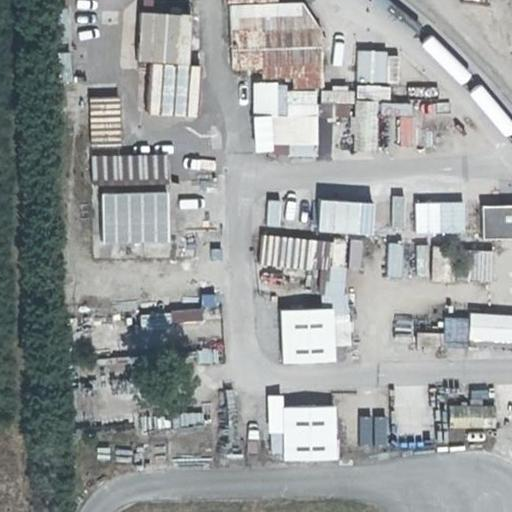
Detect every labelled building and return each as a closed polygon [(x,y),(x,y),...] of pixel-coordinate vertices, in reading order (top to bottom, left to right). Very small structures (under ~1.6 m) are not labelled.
[(144,60),(141,114),(192,117),(195,65),(182,64),(185,14),(133,11),(130,59),(144,60)] [(57,78),(67,77),(65,53),(54,54),(57,78)] [(316,116),(346,116),(346,87),(316,87),(316,116)] [(116,96),(85,96),(86,145),(116,145),(116,96)] [(374,101),(374,114),(408,114),(408,101),(374,101)] [(392,144),(419,146),(420,116),(393,115),(392,144)] [(164,182),(164,153),(92,153),(93,183),(164,182)] [(163,242),(161,189),(92,191),(93,244),(163,242)] [(275,227),(278,201),(266,199),(262,226),(275,227)] [(367,233),(367,200),(310,200),(310,233),(367,233)] [(456,248),(501,247),(500,202),(456,202),(456,248)] [(408,235),(408,206),(396,206),(396,235),(408,235)] [(272,309),(275,364),(330,360),(329,345),(345,344),(339,241),(299,243),(299,237),(265,239),(267,265),(318,261),(321,306),(272,309)] [(409,247),(409,277),(422,277),(423,247),(409,247)] [(383,248),(382,270),(395,271),(397,249),(383,248)] [(489,281),(489,250),(461,250),(461,281),(489,281)] [(171,310),(171,321),(198,319),(198,308),(171,310)] [(387,345),(438,345),(438,333),(413,333),(413,313),(387,313),(387,345)] [(511,314),(464,314),(464,342),(511,342),(511,314)] [(462,347),(462,317),(440,317),(440,346),(462,347)] [(511,425),(511,384),(495,384),(493,425),(511,425)] [(489,401),(442,404),(442,391),(423,392),(424,410),(433,410),(434,428),(490,425),(489,401)] [(275,405),(275,461),(330,460),(330,404),(275,405)] [(373,421),(373,450),(385,450),(385,421),(373,421)] [(344,452),(359,452),(357,422),(343,423),(344,452)]
